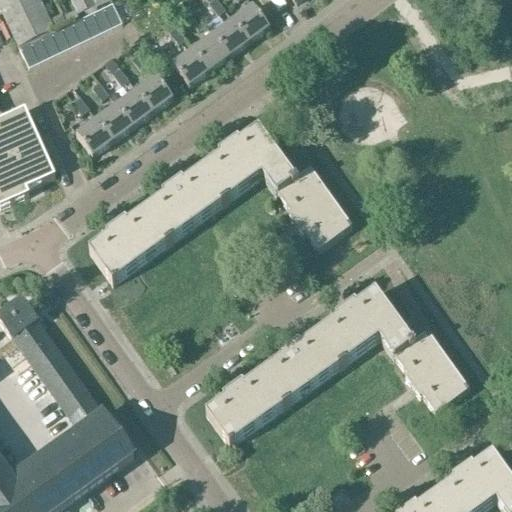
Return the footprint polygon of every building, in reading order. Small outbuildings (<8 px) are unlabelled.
[(37,0),(0,0),(0,12),(19,51),(54,34),(37,0)] [(94,10),(89,0),(69,0),(75,13),(78,17),(94,10)] [(290,0),(296,8),(307,0),(290,0)] [(214,2),(207,7),(218,22),(225,17),(214,2)] [(100,13),(110,34),(121,28),(111,7),(100,13)] [(199,36),(206,31),(191,10),(184,15),(199,36)] [(232,25),(249,48),(270,33),(253,10),(232,25)] [(75,13),(64,18),(69,28),(79,23),(80,22),(78,17),(75,13)] [(100,13),(89,18),(100,39),(110,34),(100,13)] [(79,23),(89,44),(100,39),(89,18),(80,22),(79,23)] [(79,23),(69,28),(79,49),(89,44),(79,23)] [(229,63),(249,48),(232,25),(212,40),(229,63)] [(58,33),(68,54),(79,49),(69,28),(58,33)] [(185,45),(174,30),(167,35),(178,51),(185,45)] [(58,33),(47,39),(58,59),(68,54),(58,33)] [(37,44),(47,65),(58,59),(47,39),(37,44)] [(209,77),(229,63),(212,40),(193,54),(209,77)] [(37,44),(27,49),(37,70),(47,65),(37,44)] [(20,53),(30,73),(37,70),(27,49),(20,53)] [(189,92),(209,77),(193,54),(172,69),(189,92)] [(131,62),(142,77),(149,72),(138,57),(131,62)] [(110,77),(121,92),(128,87),(117,72),(110,77)] [(135,95),(152,119),(173,104),(156,80),(135,95)] [(100,107),(108,101),(97,86),(90,92),(100,107)] [(133,133),(152,119),(135,95),(115,109),(133,133)] [(70,106),(80,121),(88,116),(77,101),(70,106)] [(113,148),(133,133),(115,109),(96,124),(113,148)] [(0,214),(29,201),(27,196),(55,182),(24,114),(3,123),(0,116),(0,214)] [(92,162),(113,148),(96,124),(75,139),(92,162)] [(225,159),(201,177),(225,210),(264,182),(277,200),(296,187),(259,135),(234,153),(232,151),(224,157),(225,159)] [(277,200),(319,258),(352,234),(311,176),(296,187),(277,200)] [(169,200),(145,217),(169,251),(225,210),(201,177),(177,194),(176,192),(167,198),(169,200)] [(113,240),(89,257),(111,289),(113,291),(169,251),(145,217),(121,234),(119,232),(111,238),(113,240)] [(342,322),(318,340),(342,373),(381,345),(394,363),(413,350),(376,298),(351,316),(349,314),(341,320),(342,322)] [(0,511),(63,511),(134,462),(111,430),(108,431),(35,328),(37,326),(22,305),(0,320),(0,328),(11,344),(12,343),(78,435),(10,483),(0,470),(0,511)] [(428,339),(413,350),(394,363),(436,421),(469,397),(428,339)] [(286,363),(262,380),(286,413),(342,373),(318,340),(294,357),(293,355),(284,361),(286,363)] [(230,403),(206,420),(228,451),(230,454),(286,413),(262,380),(238,398),(236,395),(228,401),(230,403)] [(459,485),(435,502),(442,511),(490,511),(498,507),(501,511),(511,511),(511,488),(492,461),(467,478),(466,476),(457,482),(459,485)] [(442,511),(435,502),(420,511),(442,511)]
